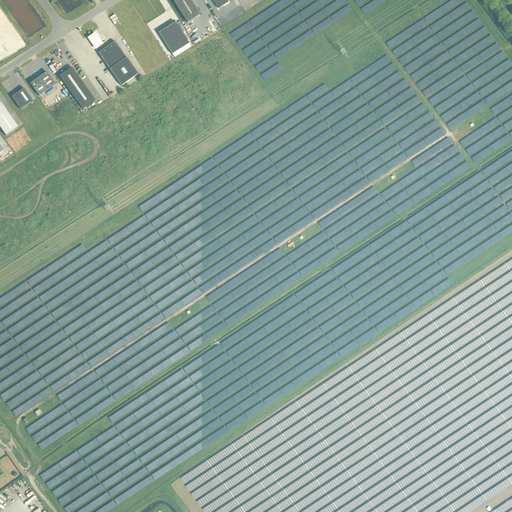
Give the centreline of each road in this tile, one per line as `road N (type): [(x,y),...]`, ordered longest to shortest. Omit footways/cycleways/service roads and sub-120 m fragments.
road 1 (track): [(467,122),(20,416),(19,431),(40,465),(30,477),(54,511)]
road 2 (track): [(349,0),(474,167)]
